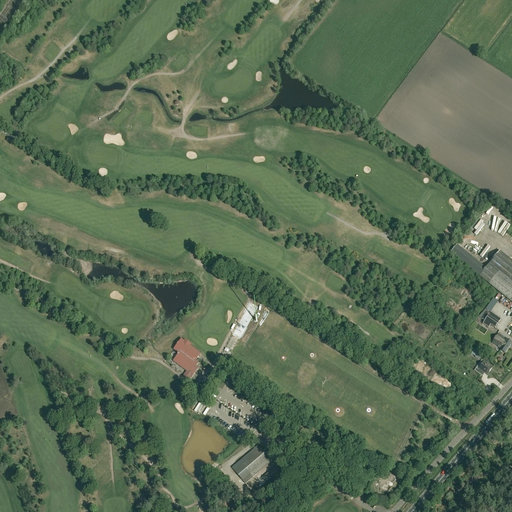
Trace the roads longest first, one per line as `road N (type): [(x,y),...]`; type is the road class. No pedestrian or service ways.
road 1 (unclassified): [(393,511),(511,381)]
road 2 (primary): [(412,511),(511,397)]
